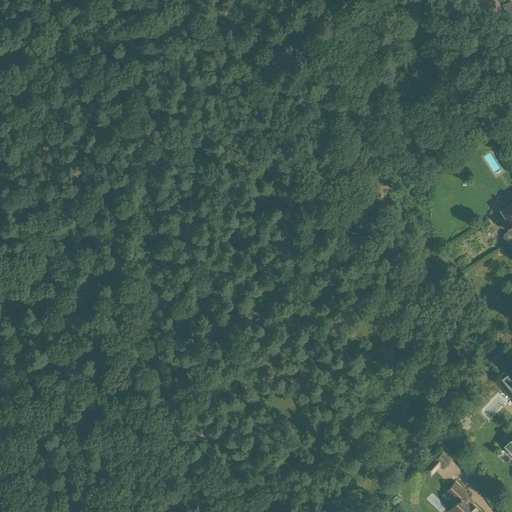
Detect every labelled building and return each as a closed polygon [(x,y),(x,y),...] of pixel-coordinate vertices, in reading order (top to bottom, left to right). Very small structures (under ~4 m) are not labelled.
[(511,1),(502,5),(506,13),(509,16),(510,18),(511,19),(511,1)] [(511,201),(499,209),(505,218),(503,218),(511,230),(511,229),(511,194),(511,195),(510,199),(511,201)] [(509,397),(511,395),(511,383),(506,376),(498,383),(509,397)] [(462,431),(465,428),(459,422),(456,425),(462,431)] [(425,470),(430,475),(440,465),(443,468),(452,460),(443,451),(425,470)] [(193,494),(202,492),(201,479),(191,481),(193,494)] [(450,509),(453,511),(480,511),(471,503),(473,501),(466,495),(467,493),(455,482),(446,492),(451,496),(452,495),(454,498),(452,500),(455,503),(450,509)]
